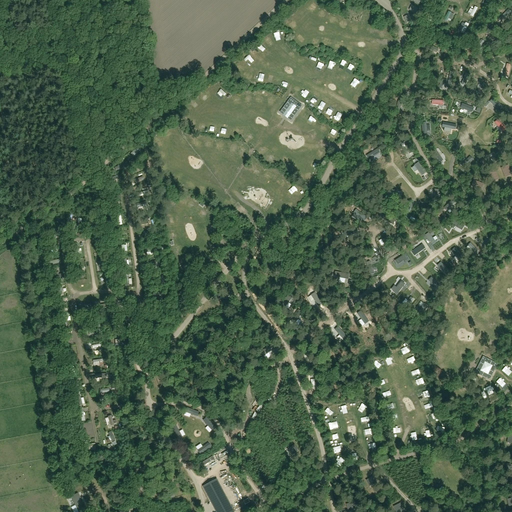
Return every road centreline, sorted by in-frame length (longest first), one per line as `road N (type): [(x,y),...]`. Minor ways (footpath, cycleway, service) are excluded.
road 1 (track): [(288,0),(80,186),(0,243)]
road 2 (track): [(227,442),(251,404),(249,380),(394,269)]
road 3 (track): [(148,376),(137,359),(138,290),(75,295)]
road 4 (track): [(138,290),(121,176),(150,160)]
road 5 (track): [(489,222),(406,275),(422,292)]
